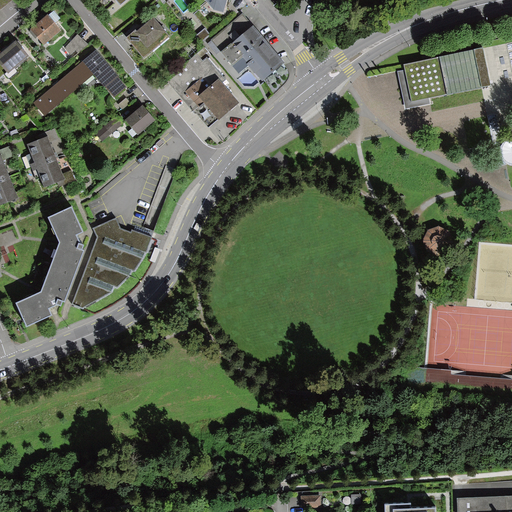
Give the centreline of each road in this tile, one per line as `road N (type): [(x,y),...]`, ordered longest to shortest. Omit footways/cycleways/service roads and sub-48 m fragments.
road 1 (secondary): [(8,366),(108,326),(148,298),(224,169)]
road 2 (residential): [(224,169),(72,0)]
road 3 (secondary): [(321,78),(397,32),(505,0)]
road 4 (secondary): [(224,169),(321,78)]
